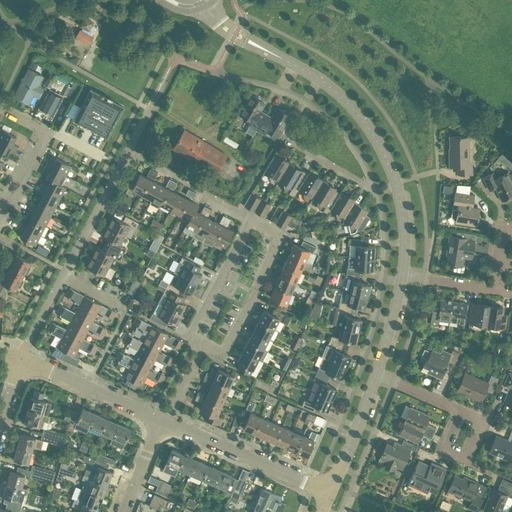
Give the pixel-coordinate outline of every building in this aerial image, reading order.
[(93,37),(86,33),(87,30),(88,31),(93,22),(85,17),(80,26),(83,27),(81,30),(80,30),(76,37),(89,44),(93,37)] [(29,66),(28,67),(35,70),(35,69),(38,64),(33,61),(32,61),(29,66)] [(42,77),(28,70),(14,97),(28,104),(34,93),(41,97),(46,87),(39,84),(42,77)] [(59,73),(56,78),(67,84),(69,79),(59,73)] [(54,79),(48,76),(43,85),(49,88),(54,79)] [(74,81),(70,88),(78,92),(81,85),(74,81)] [(59,93),(65,96),(70,87),(64,84),(59,93)] [(52,85),(44,101),(49,104),(57,88),(52,85)] [(89,86),(73,116),(104,132),(120,103),(89,86)] [(246,132),(253,136),(257,129),(264,116),(259,113),(264,103),(262,102),(261,99),(259,98),(258,97),(254,97),(251,96),(240,114),(252,122),(246,132)] [(257,129),(253,136),(256,130),(265,135),(268,130),(278,136),(290,116),(287,114),(285,111),(284,110),(283,110),(281,110),(280,110),(277,108),(270,120),(264,116),(257,129)] [(1,129),(0,130),(0,140),(16,150),(18,147),(12,143),(16,137),(1,129)] [(227,155),(208,144),(184,129),(173,148),(215,174),(227,155)] [(226,136),(223,141),(236,148),(238,144),(226,136)] [(472,137),(451,137),(451,155),(449,155),(449,167),(457,167),(458,175),(472,175),(471,165),(469,165),(469,140),(472,139),(472,137)] [(5,157),(6,156),(9,150),(15,153),(16,150),(0,140),(0,153),(1,154),(5,157)] [(273,156),(263,172),(268,175),(271,183),(275,185),(277,180),(288,162),(283,159),(280,161),(273,156)] [(47,162),(45,165),(66,176),(71,166),(56,158),(53,165),(47,162)] [(277,180),(282,184),(284,191),(293,196),(297,189),(307,173),(288,162),(277,180)] [(50,180),(50,181),(60,186),(61,185),(66,176),(45,165),(44,168),(49,171),(46,178),(50,180)] [(138,176),(135,174),(125,192),(129,194),(132,190),(142,195),(154,171),(150,169),(146,177),(139,174),(138,176)] [(158,173),(154,171),(142,195),(151,200),(159,185),(153,182),(158,173)] [(311,198),(322,180),(317,176),(315,179),(307,173),(297,189),(302,192),(304,200),(309,203),(311,198)] [(496,178),(493,173),(483,178),(489,190),(495,187),(502,200),(511,195),(511,182),(511,181),(511,175),(511,174),(509,174),(508,175),(507,173),(496,178)] [(173,181),(169,179),(165,188),(159,185),(151,200),(149,204),(159,208),(161,204),(173,181)] [(322,180),(311,198),(317,201),(318,208),(327,214),(330,209),(340,193),(326,185),(328,183),(322,180)] [(41,184),(40,187),(60,197),(65,188),(61,185),(60,186),(50,181),(47,187),(41,184)] [(161,204),(170,209),(178,194),(172,192),(177,183),(173,181),(161,204)] [(55,207),(60,197),(40,187),(38,190),(44,193),(41,199),(55,207)] [(455,192),(451,216),(455,221),(455,223),(477,226),(478,218),(475,218),(477,207),(472,206),(474,195),(455,192)] [(243,206),(249,209),(256,196),(250,193),(243,206)] [(348,198),(340,193),(330,209),(335,212),(337,220),(341,222),(343,220),(354,202),(355,199),(350,196),(348,198)] [(170,209),(180,214),(188,200),(178,194),(170,209)] [(256,196),(249,209),(253,211),(261,199),(256,196)] [(50,216),(55,207),(41,199),(37,206),(31,203),(30,206),(50,216)] [(266,202),(265,202),(261,199),(253,211),(259,214),(266,202)] [(194,211),(198,205),(188,200),(180,214),(189,219),(194,211)] [(266,200),(265,202),(266,202),(259,214),(265,218),(273,204),(266,200)] [(359,205),(354,202),(343,220),(347,223),(350,233),(362,230),(370,217),(365,214),(366,212),(358,207),(359,205)] [(45,225),(50,216),(30,206),(28,209),(34,212),(30,218),(45,225)] [(200,214),(194,211),(189,219),(185,225),(195,231),(207,207),(204,206),(200,214)] [(192,236),(202,241),(202,240),(208,231),(213,221),(207,218),(211,210),(207,207),(195,231),(192,236)] [(282,211),(275,224),(280,226),(287,214),(282,211)] [(287,214),(280,226),(285,229),(287,225),(292,216),(287,214)] [(139,223),(125,216),(123,222),(112,216),(107,226),(125,236),(131,226),(136,229),(139,223)] [(292,216),(287,225),(292,228),(293,227),(297,219),(292,216)] [(40,235),(45,225),(30,218),(27,225),(21,222),(20,225),(40,235)] [(297,219),(293,227),(297,229),(301,222),(297,219)] [(162,224),(153,220),(150,226),(159,230),(162,224)] [(202,240),(202,241),(212,246),(215,241),(222,226),(213,221),(208,231),(202,240)] [(40,235),(20,225),(18,228),(24,231),(20,238),(35,246),(40,235)] [(120,246),(125,236),(107,226),(102,236),(112,242),(110,247),(123,254),(125,249),(120,246)] [(224,246),(232,231),(222,226),(215,241),(224,246)] [(457,232),(456,237),(449,236),(447,252),(449,252),(447,264),(462,267),(464,257),(472,258),(475,235),(457,232)] [(308,241),(318,246),(321,240),(310,237),(308,241)] [(372,258),(372,256),(374,257),(375,248),(373,248),(373,246),(362,245),(362,239),(348,239),(348,245),(356,245),(355,257),(372,258)] [(153,240),(149,248),(155,252),(160,243),(153,240)] [(305,261),(309,252),(312,253),(315,246),(302,240),(299,246),(293,243),(289,254),(305,261)] [(120,259),(123,254),(110,247),(107,252),(96,246),(91,256),(109,266),(115,256),(120,259)] [(0,315),(2,316),(3,299),(9,287),(15,291),(30,262),(15,254),(10,264),(8,263),(3,271),(6,273),(1,283),(0,284),(0,315)] [(300,272),(302,267),(309,269),(311,264),(304,262),(305,261),(289,254),(284,265),(300,272)] [(104,276),(109,266),(91,256),(86,267),(93,271),(104,276)] [(184,265),(179,275),(197,284),(202,275),(192,269),(195,264),(182,257),(179,263),(184,265)] [(347,268),(346,274),(359,276),(360,269),(371,270),(372,258),(355,257),(354,269),(347,268)] [(295,283),(300,272),(284,265),(279,275),(295,283)] [(345,279),(342,290),(367,296),(367,295),(368,295),(370,287),(369,286),(369,285),(359,282),(359,276),(346,274),(345,279)] [(159,284),(166,288),(179,295),(181,290),(191,295),(197,284),(179,275),(178,277),(173,275),(169,283),(161,279),(159,284)] [(275,281),(277,282),(275,286),(291,293),(295,283),(279,275),(277,275),(275,281)] [(134,279),(128,292),(133,295),(139,282),(134,279)] [(291,293),(275,286),(270,297),(286,304),(291,293)] [(79,304),(75,312),(75,313),(83,317),(92,300),(69,288),(66,294),(70,296),(68,299),(79,304)] [(163,306),(181,315),(186,305),(176,300),(179,295),(166,288),(163,293),(168,296),(163,306)] [(339,301),(338,307),(351,311),(353,305),(364,308),(367,296),(342,290),(339,301)] [(133,297),(139,300),(142,295),(135,291),(133,297)] [(449,321),(451,302),(452,302),(452,300),(441,298),(440,303),(433,302),(430,324),(437,325),(438,319),(449,321)] [(92,300),(83,317),(93,322),(97,314),(108,319),(109,317),(113,318),(116,312),(92,300)] [(315,303),(313,309),(321,311),(323,303),(316,301),(315,303)] [(452,302),(451,302),(449,321),(459,322),(458,327),(463,328),(466,304),(452,302)] [(483,329),(486,329),(488,316),(490,306),(477,304),(475,312),(471,312),(469,323),(483,325),(483,329)] [(66,330),(75,334),(83,317),(75,313),(75,312),(60,305),(57,311),(61,313),(60,316),(70,322),(66,329),(66,330)] [(150,319),(163,325),(165,320),(175,325),(181,315),(163,306),(158,316),(153,313),(150,319)] [(488,316),(486,329),(490,330),(490,326),(505,328),(506,320),(501,319),(503,308),(490,306),(488,316)] [(350,317),(351,311),(338,307),(334,325),(341,327),(358,331),(361,319),(350,317)] [(264,310),(259,320),(274,328),(278,320),(286,325),(290,317),(274,308),(271,314),(264,310)] [(93,322),(83,317),(75,334),(83,339),(84,338),(88,330),(99,336),(100,333),(104,335),(107,329),(93,322)] [(146,334),(142,341),(142,342),(151,346),(160,329),(137,317),(133,323),(137,325),(136,328),(146,334)] [(297,319),(296,322),(304,328),(305,322),(297,319)] [(259,320),(253,330),(268,338),(274,328),(259,320)] [(51,333),(61,338),(53,355),(61,359),(65,351),(75,334),(66,330),(66,329),(52,322),(48,328),(52,330),(51,333)] [(358,331),(341,327),(338,338),(331,336),(329,341),(343,346),(345,340),(355,342),(358,331)] [(160,329),(151,346),(160,351),(164,343),(175,348),(176,346),(179,347),(183,341),(160,329)] [(263,348),(268,338),(253,330),(248,340),(263,348)] [(79,359),(74,356),(79,347),(89,353),(90,350),(94,352),(98,346),(84,338),(83,339),(75,334),(65,351),(61,359),(76,366),(79,359)] [(133,359),(142,363),(151,346),(142,342),(142,341),(128,334),(125,340),(128,342),(127,345),(138,351),(133,359)] [(299,341),(293,339),(290,345),(297,349),(299,346),(297,345),(299,341)] [(248,340),(243,351),(258,359),(263,361),(268,351),(263,348),(248,340)] [(323,357),(346,367),(346,366),(348,367),(351,359),(350,358),(350,356),(341,352),(343,346),(329,341),(323,357)] [(151,346),(142,363),(151,368),(155,360),(166,366),(167,363),(171,365),(174,358),(160,351),(151,346)] [(431,352),(424,349),(421,355),(426,360),(423,366),(433,371),(431,374),(441,379),(447,367),(445,366),(447,361),(454,364),(459,353),(452,350),(451,354),(441,350),(439,353),(432,350),(431,352)] [(128,378),(125,383),(130,386),(133,380),(142,363),(133,359),(119,351),(116,357),(119,359),(118,362),(128,367),(124,376),(128,378)] [(237,361),(239,362),(236,367),(250,374),(258,359),(243,351),(237,361)] [(323,357),(318,368),(315,367),(313,372),(328,379),(331,373),(341,378),(346,367),(323,357)] [(285,368),(289,362),(283,359),(280,365),(285,368)] [(133,380),(130,386),(135,389),(138,383),(142,385),(146,377),(157,382),(158,380),(162,382),(165,375),(151,368),(142,363),(133,380)] [(495,369),(500,372),(503,366),(498,364),(495,369)] [(214,379),(218,381),(229,386),(234,376),(218,369),(214,379)] [(311,377),(314,378),(313,379),(320,382),(316,393),(331,400),(336,389),(326,384),(328,379),(313,372),(311,377)] [(488,383),(465,373),(458,390),(473,396),(472,398),(480,401),(485,390),(492,393),(498,378),(491,375),(488,383)] [(229,386),(218,381),(214,379),(209,389),(225,396),(229,386)] [(205,399),(208,400),(220,406),(225,396),(209,389),(205,399)] [(304,400),(302,406),(314,412),(317,406),(327,410),(331,400),(316,393),(311,403),(304,400)] [(205,399),(202,398),(197,395),(195,399),(203,403),(201,409),(206,412),(204,417),(218,423),(221,417),(216,415),(220,406),(208,400),(205,399)] [(270,396),(268,401),(274,404),(277,399),(270,396)] [(51,403),(46,402),(32,397),(28,410),(48,415),(51,403)] [(243,416),(241,419),(246,421),(243,429),(254,433),(261,418),(250,413),(254,403),(249,401),(243,416)] [(423,429),(434,434),(436,429),(426,424),(430,416),(410,407),(405,419),(424,427),(423,429)] [(70,422),(73,410),(68,409),(64,420),(69,422),(70,422)] [(86,433),(88,428),(94,414),(82,409),(80,413),(73,410),(70,422),(69,422),(69,425),(86,433)] [(48,423),(50,416),(48,416),(48,415),(28,410),(24,422),(39,427),(41,421),(48,423)] [(241,419),(243,416),(237,413),(232,424),(238,427),(241,419)] [(94,414),(88,428),(100,433),(107,419),(94,414)] [(261,418),(254,433),(264,438),(271,422),(261,418)] [(112,438),(119,424),(107,419),(100,433),(112,438)] [(432,439),(434,434),(423,429),(424,427),(405,419),(398,434),(418,443),(421,434),(432,439)] [(275,442),(282,427),(271,422),(264,438),(275,442)] [(123,449),(125,443),(131,429),(119,424),(112,438),(114,439),(112,444),(123,449)] [(285,447),(292,431),(282,427),(275,442),(285,447)] [(42,434),(64,440),(66,434),(44,428),(42,434)] [(292,431),(285,447),(296,451),(303,436),(292,431)] [(307,456),(317,434),(311,431),(308,438),(303,436),(296,451),(307,456)] [(42,434),(41,440),(36,439),(21,434),(17,447),(32,451),(33,447),(41,449),(43,441),(59,445),(58,450),(61,451),(62,446),(63,446),(64,440),(42,434)] [(495,437),(489,451),(509,459),(511,453),(511,434),(509,442),(495,437)] [(418,446),(403,439),(401,445),(394,442),(393,446),(386,443),(380,458),(387,462),(385,466),(394,470),(396,466),(402,468),(410,449),(415,451),(418,446)] [(32,451),(17,447),(14,459),(28,464),(32,451)] [(165,464),(177,469),(184,454),(172,449),(165,464)] [(99,454),(97,460),(96,460),(98,461),(102,462),(105,456),(99,454)] [(184,454),(177,469),(189,474),(196,459),(184,454)] [(86,469),(84,475),(93,479),(107,484),(112,472),(106,470),(108,464),(102,462),(98,461),(96,460),(97,460),(86,456),(84,461),(92,464),(90,470),(86,469)] [(108,464),(110,465),(113,466),(115,460),(105,456),(102,462),(108,464)] [(196,459),(189,474),(201,480),(208,465),(196,459)] [(446,469),(431,462),(430,465),(419,461),(408,484),(420,489),(422,486),(436,492),(446,469)] [(31,471),(54,477),(55,471),(32,465),(31,471)] [(201,480),(213,485),(220,470),(208,465),(201,480)] [(232,491),(235,484),(229,481),(232,476),(220,470),(213,485),(225,490),(223,494),(229,497),(232,491)] [(22,488),(25,475),(10,471),(7,484),(22,488)] [(29,476),(47,482),(46,486),(50,488),(52,483),(54,477),(31,471),(29,476)] [(85,480),(82,488),(83,489),(102,496),(107,484),(93,479),(84,475),(82,479),(85,480)] [(448,490),(471,500),(468,507),(475,510),(481,496),(474,493),(479,483),(469,479),(468,480),(455,475),(448,490)] [(238,478),(235,484),(232,491),(239,494),(245,481),(238,478)] [(158,486),(168,491),(171,485),(160,480),(158,486)] [(484,509),(491,511),(500,511),(508,495),(511,497),(511,496),(511,488),(500,483),(497,490),(492,488),(484,509)] [(7,484),(3,496),(8,498),(7,504),(21,508),(22,502),(18,500),(22,488),(7,484)] [(166,496),(168,491),(158,486),(155,491),(166,496)] [(74,499),(74,500),(78,501),(97,509),(102,496),(83,489),(82,488),(77,500),(74,499)] [(281,503),(281,502),(280,501),(282,497),(263,489),(257,502),(279,511),(282,511),(285,505),(281,503)] [(60,494),(53,492),(49,503),(56,505),(58,498),(59,498),(60,494)] [(239,495),(233,492),(229,501),(236,504),(239,495)] [(395,500),(401,503),(404,496),(398,493),(395,500)] [(164,500),(154,495),(151,500),(162,504),(164,500)] [(78,501),(74,500),(72,506),(81,509),(79,511),(96,511),(97,509),(78,501)] [(160,510),(162,504),(151,500),(149,505),(160,510)] [(279,511),(257,502),(252,511),(279,511)]
